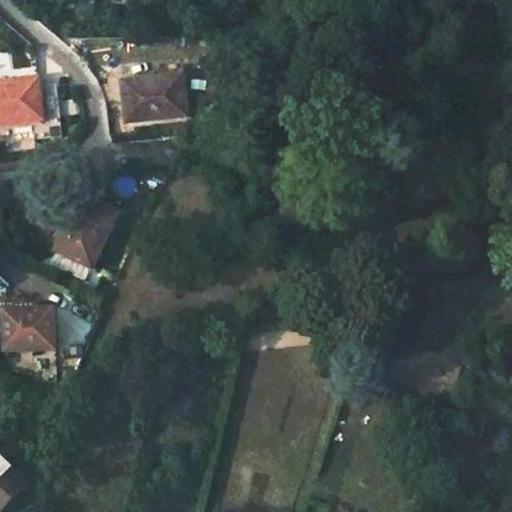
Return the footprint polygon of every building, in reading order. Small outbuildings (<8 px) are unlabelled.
[(121,83),(126,120),(185,113),(180,76),(121,83)] [(0,86),(0,123),(38,120),(34,82),(0,86)] [(77,201),(54,251),(48,265),(74,278),(81,264),(88,268),(112,216),(77,201)] [(50,314),(2,314),(2,351),(50,350),(50,314)] [(0,511),(29,483),(0,454),(0,511)]
